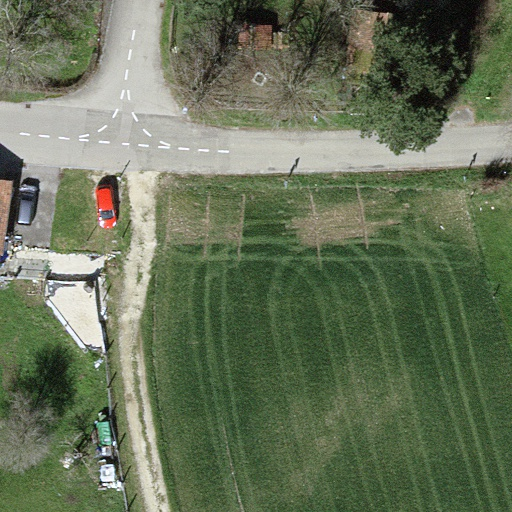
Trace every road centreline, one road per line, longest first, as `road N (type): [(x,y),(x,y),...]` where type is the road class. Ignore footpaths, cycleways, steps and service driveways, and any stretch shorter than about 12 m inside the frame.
road 1 (tertiary): [(511,145),(263,148),(117,140)]
road 2 (track): [(117,140),(134,387),(166,511)]
road 3 (residential): [(138,0),(117,140)]
